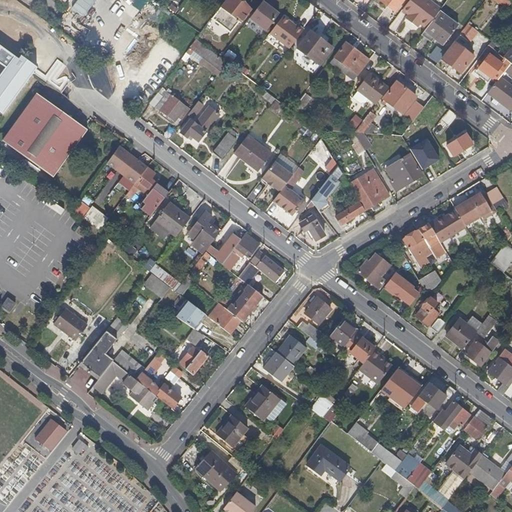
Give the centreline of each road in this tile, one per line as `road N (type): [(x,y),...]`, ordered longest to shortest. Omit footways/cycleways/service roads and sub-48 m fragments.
road 1 (residential): [(314,268),(87,95),(71,51)]
road 2 (residential): [(149,468),(314,268)]
road 3 (residential): [(314,268),(511,419)]
road 4 (residential): [(326,0),(511,142)]
road 5 (residential): [(314,268),(511,144)]
road 6 (tertiary): [(149,468),(0,347)]
